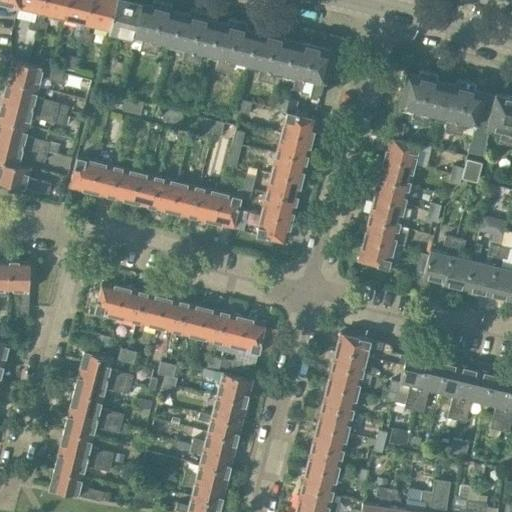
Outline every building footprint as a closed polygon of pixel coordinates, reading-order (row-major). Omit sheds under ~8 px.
[(43,0),(18,0),(18,4),(36,9),(34,17),(30,16),(28,27),(36,29),(43,0)] [(67,0),(43,0),(36,29),(44,31),(47,21),(43,20),(45,11),(63,16),(67,0)] [(73,39),(80,40),(90,0),(67,0),(63,16),(81,20),(79,29),(76,28),(73,39)] [(108,30),(109,30),(115,0),(90,0),(80,40),(88,42),(90,31),(87,31),(89,22),(109,27),(108,30)] [(134,33),(142,1),(137,0),(115,0),(109,30),(119,32),(115,48),(129,51),(134,33)] [(160,39),(172,42),(180,11),(170,8),(171,3),(159,0),(151,0),(151,4),(142,1),(134,33),(143,35),(140,47),(157,51),(160,39)] [(189,13),(180,11),(172,42),(184,45),(181,57),(199,61),(202,50),(212,52),(220,21),(209,18),(210,13),(190,8),(189,13)] [(235,58),(247,61),(255,29),(246,27),(247,22),(232,18),(230,23),(220,21),(212,52),(217,53),(214,65),(232,70),(235,58)] [(264,31),(255,29),(247,61),(259,64),(256,76),(274,80),(277,68),(286,71),(294,39),(283,36),(285,31),(265,26),(264,31)] [(331,48),(294,39),(286,71),(295,73),(292,85),(296,86),(295,90),(319,96),(331,48)] [(77,57),(68,54),(65,67),(74,69),(77,57)] [(66,72),(12,58),(6,78),(38,86),(40,76),(64,83),(64,81),(73,83),(75,75),(66,73),(66,72)] [(118,60),(115,70),(124,72),(127,62),(118,60)] [(430,110),(438,112),(446,81),(436,78),(438,73),(419,68),(417,74),(407,71),(399,103),(413,106),(410,117),(427,122),(430,110)] [(476,122),(477,120),(484,90),(475,88),(476,82),(457,77),(456,83),(446,81),(438,112),(447,114),(444,126),(461,130),(464,119),(476,122)] [(38,86),(6,78),(2,98),(56,112),(66,114),(69,105),(59,102),(36,96),(38,86)] [(89,101),(99,103),(102,90),(92,87),(89,101)] [(484,90),(477,120),(488,123),(491,124),(502,126),(499,138),(511,141),(511,95),(496,91),(495,93),(484,90)] [(276,107),(287,110),(287,109),(294,111),(297,99),(279,94),(276,107)] [(122,109),(140,114),(143,100),(125,96),(122,109)] [(56,112),(2,98),(0,104),(0,117),(28,125),(31,115),(54,121),(54,120),(67,124),(69,115),(66,114),(56,112)] [(249,112),(251,101),(243,99),(241,110),(249,112)] [(183,110),(165,106),(162,119),(180,123),(183,110)] [(317,117),(294,111),(287,109),(287,110),(281,130),(312,138),(317,117)] [(223,120),(206,116),(203,129),(220,133),(223,120)] [(26,135),(28,125),(0,117),(0,138),(47,150),(57,153),(59,143),(26,135)] [(477,120),(476,122),(469,150),(484,155),(490,130),(491,124),(488,123),(477,120)] [(402,134),(404,123),(395,121),(393,132),(402,134)] [(241,142),(244,131),(235,128),(232,140),(241,142)] [(306,159),(312,138),(281,130),(276,151),(306,159)] [(389,135),(384,156),(414,164),(419,143),(389,135)] [(47,150),(0,138),(0,159),(18,164),(21,155),(44,161),(47,150)] [(238,154),(239,152),(241,142),(232,140),(229,152),(238,154)] [(271,172),(301,179),(306,159),(276,151),(264,148),(259,169),(271,172)] [(226,164),(235,166),(236,163),(238,154),(229,152),(226,164)] [(69,185),(90,191),(98,160),(77,155),(69,185)] [(409,184),(414,164),(384,156),(379,177),(409,184)] [(476,180),(482,161),(466,157),(463,167),(461,176),(476,180)] [(0,159),(0,179),(48,192),(51,183),(27,177),(30,166),(18,164),(0,159)] [(118,165),(98,160),(90,191),(111,196),(118,165)] [(463,167),(453,164),(450,173),(461,176),(463,167)] [(139,170),(118,165),(111,196),(131,201),(139,170)] [(159,175),(139,170),(131,201),(151,206),(159,175)] [(252,185),(255,173),(247,171),(244,183),(252,185)] [(296,200),(301,179),(271,172),(266,192),(296,200)] [(461,176),(450,173),(448,181),(459,184),(461,176)] [(179,180),(159,175),(151,206),(172,211),(179,180)] [(379,177),(374,197),(404,205),(409,184),(379,177)] [(172,211),(192,216),(200,185),(179,180),(172,211)] [(241,195),(249,197),(252,185),(244,183),(241,195)] [(220,190),(200,185),(192,216),(212,221),(220,190)] [(220,190),(212,221),(233,226),(241,196),(220,190)] [(266,192),(261,213),(291,220),(296,200),(266,192)] [(399,224),(404,205),(374,197),(369,217),(399,225),(399,224)] [(441,204),(430,201),(428,210),(439,212),(441,204)] [(436,221),(439,212),(428,210),(425,218),(436,221)] [(285,241),(291,220),(261,213),(256,234),(285,241)] [(369,217),(364,238),(394,245),(394,244),(405,247),(410,226),(399,224),(399,225),(369,217)] [(488,291),(488,293),(510,298),(510,296),(511,288),(511,266),(500,264),(502,256),(507,257),(511,237),(511,231),(503,229),(502,234),(488,291)] [(465,285),(465,287),(488,293),(488,291),(502,234),(493,232),(491,242),(490,242),(487,253),(491,253),(489,262),(472,257),(465,285)] [(423,273),(423,275),(443,280),(454,235),(444,233),(442,242),(447,244),(445,251),(429,247),(428,253),(425,263),(423,273)] [(443,280),(443,282),(465,287),(465,285),(472,257),(455,253),(457,246),(462,247),(464,238),(454,235),(443,280)] [(388,266),(394,245),(364,238),(358,259),(388,266)] [(420,251),(417,261),(425,263),(428,253),(420,251)] [(0,288),(8,289),(9,260),(0,259),(0,288)] [(26,261),(9,260),(8,289),(19,289),(18,314),(28,314),(30,261),(29,260),(29,259),(28,259),(27,260),(26,261)] [(417,261),(415,272),(423,273),(425,263),(417,261)] [(116,315),(124,285),(102,280),(95,310),(116,315)] [(144,290),(124,285),(116,315),(136,320),(144,290)] [(164,295),(144,290),(136,320),(156,325),(164,295)] [(184,300),(164,295),(156,325),(177,330),(184,300)] [(204,305),(184,300),(177,330),(197,335),(204,305)] [(217,340),(225,310),(204,305),(197,335),(217,340)] [(245,315),(225,310),(217,340),(237,345),(245,315)] [(266,320),(245,315),(237,345),(258,351),(259,346),(272,350),(277,329),(265,326),(266,320)] [(335,352),(366,359),(369,345),(381,348),(382,342),(340,331),(335,352)] [(102,334),(99,344),(108,346),(110,336),(102,334)] [(0,359),(4,360),(9,340),(0,337),(0,359)] [(120,346),(116,358),(124,360),(128,348),(120,346)] [(128,348),(124,360),(132,362),(136,350),(128,348)] [(84,350),(79,370),(131,383),(133,374),(109,368),(112,357),(84,350)] [(335,352),(330,371),(361,378),(362,372),(374,375),(376,367),(364,364),(366,359),(335,352)] [(202,365),(209,367),(213,355),(205,353),(202,365)] [(405,406),(413,408),(425,358),(406,353),(403,365),(400,380),(400,381),(397,391),(395,402),(406,404),(405,406)] [(230,367),(232,360),(213,355),(209,367),(217,369),(218,364),(230,367)] [(426,356),(425,358),(413,408),(424,411),(429,388),(442,391),(448,363),(449,362),(426,356)] [(232,360),(230,367),(241,370),(244,361),(233,358),(232,360)] [(160,359),(157,372),(164,374),(165,374),(168,361),(160,359)] [(176,363),(168,361),(165,374),(173,375),(176,363)] [(469,368),(470,367),(449,362),(448,363),(442,391),(453,394),(446,423),(455,425),(457,419),(469,368)] [(396,364),(393,378),(400,380),(403,365),(396,364)] [(490,372),(470,367),(469,368),(457,419),(466,421),(472,398),(483,401),(490,373),(490,372)] [(128,393),(131,383),(79,370),(74,389),(102,396),(105,387),(128,393)] [(222,370),(217,393),(246,400),(252,378),(222,370)] [(356,398),(361,378),(330,371),(326,390),(356,398)] [(511,376),(490,372),(490,373),(483,401),(496,404),(490,428),(501,430),(511,382),(511,376)] [(165,374),(164,374),(162,381),(175,384),(177,376),(173,375),(165,374)] [(148,386),(154,388),(157,376),(151,375),(148,386)] [(397,391),(400,381),(390,378),(388,389),(397,391)] [(175,384),(162,381),(160,388),(173,391),(175,384)] [(511,382),(501,430),(509,432),(511,421),(511,382)] [(74,389),(70,409),(121,422),(123,412),(100,406),(102,396),(74,389)] [(388,389),(385,399),(395,402),(397,391),(388,389)] [(326,390),(321,410),(351,417),(356,398),(326,390)] [(217,393),(212,413),(241,421),(246,400),(217,393)] [(139,397),(138,404),(149,407),(151,400),(139,397)] [(118,431),(121,422),(70,409),(65,428),(92,435),(95,425),(118,431)] [(237,438),(241,421),(212,413),(200,410),(198,418),(210,421),(207,430),(237,438)] [(346,437),(351,417),(321,410),(316,429),(346,437)] [(405,444),(408,434),(408,429),(392,426),(389,441),(405,444)] [(65,428),(60,447),(111,460),(113,451),(90,445),(92,435),(65,428)] [(376,439),(385,441),(387,430),(378,428),(376,439)] [(316,429),(311,448),(341,456),(346,437),(316,429)] [(193,437),(191,443),(233,453),(237,438),(207,430),(205,440),(193,437)] [(408,434),(405,444),(419,446),(421,436),(408,434)] [(382,451),(385,441),(376,439),(367,437),(366,443),(374,445),(373,449),(382,451)] [(450,452),(467,455),(470,440),(453,437),(450,452)] [(229,469),(233,453),(191,443),(190,450),(202,453),(199,462),(229,469)] [(60,447),(55,467),(83,474),(85,464),(109,470),(111,460),(60,447)] [(311,448),(306,468),(336,475),(341,456),(311,448)] [(114,450),(112,460),(122,463),(125,453),(114,450)] [(412,460),(422,461),(423,452),(414,451),(412,460)] [(446,456),(437,455),(436,463),(445,465),(446,456)] [(472,471),(482,472),(484,462),(474,460),(472,471)] [(185,468),(184,475),(225,485),(229,469),(199,462),(197,471),(185,468)] [(358,476),(367,478),(369,469),(361,466),(358,476)] [(80,484),(83,474),(55,467),(50,487),(101,500),(104,490),(80,484)] [(306,468),(301,487),(332,495),(336,475),(306,468)] [(194,484),(191,494),(221,501),(225,485),(184,475),(182,481),(194,484)] [(367,478),(358,476),(355,487),(364,489),(367,478)] [(386,485),(387,478),(377,476),(376,484),(386,485)] [(442,511),(434,511),(435,505),(446,507),(450,479),(434,476),(432,491),(428,511),(442,511)] [(382,511),(386,486),(376,484),(374,494),(379,495),(378,503),(362,500),(360,509),(359,511),(382,511)] [(386,486),(382,511),(404,511),(405,507),(389,504),(390,497),(395,497),(397,488),(386,486)] [(332,495),(301,487),(297,506),(318,511),(335,511),(339,497),(332,495)] [(405,507),(404,511),(428,511),(432,491),(408,487),(405,507)] [(176,507),(193,511),(218,511),(221,501),(191,494),(189,504),(177,501),(176,507)] [(474,511),(476,500),(454,496),(451,511),(474,511)] [(474,511),(480,511),(481,510),(485,510),(486,501),(476,500),(474,511)]
